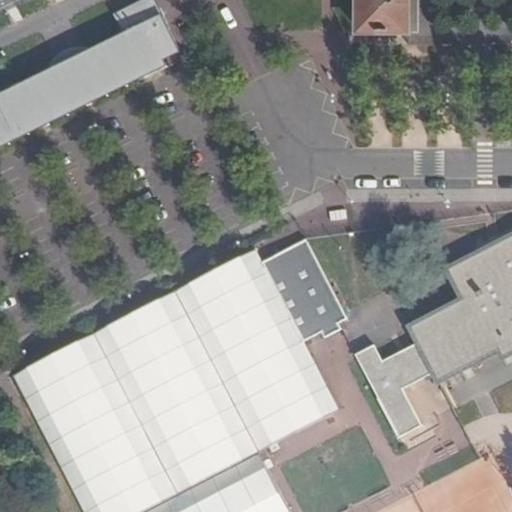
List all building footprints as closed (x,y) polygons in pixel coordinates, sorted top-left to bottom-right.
[(359,0),(359,33),(411,32),(411,0),(359,0)] [(156,61),(130,8),(87,29),(97,49),(0,95),(0,149),(143,80),(138,70),(156,61)] [(310,237),(266,259),(307,338),(325,329),(327,333),(344,325),(342,320),(351,316),(310,237)] [(416,344),(431,375),(436,385),(498,354),(502,361),(511,355),(511,237),(446,271),(460,301),(409,327),(416,344)] [(307,338),(266,259),(260,245),(18,370),(90,511),(294,511),(262,448),(343,407),(307,338)] [(373,347),(354,357),(396,439),(421,427),(402,390),(431,375),(416,344),(381,362),(373,347)]
